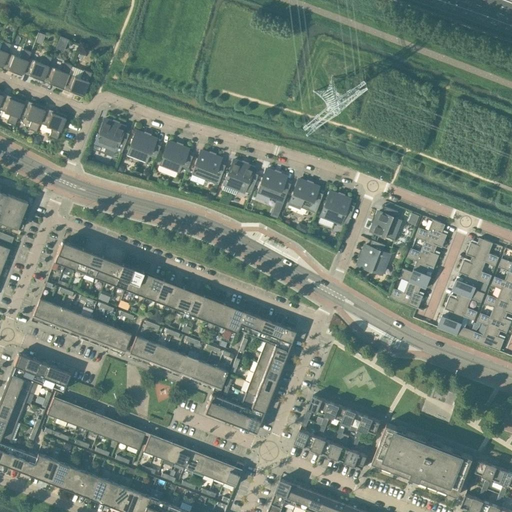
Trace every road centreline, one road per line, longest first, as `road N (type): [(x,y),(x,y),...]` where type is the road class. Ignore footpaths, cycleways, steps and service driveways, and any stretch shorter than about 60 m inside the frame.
road 1 (residential): [(89,113),(102,97),(373,184)]
road 2 (tertiary): [(62,186),(198,226),(330,298)]
road 3 (tertiary): [(334,288),(216,224),(65,178)]
road 4 (residential): [(49,220),(320,323)]
road 5 (tertiary): [(330,298),(511,382)]
road 6 (tertiary): [(511,372),(421,336),(334,288)]
road 7 (residential): [(414,511),(268,452)]
road 8 (residential): [(268,452),(320,323)]
road 9 (residential): [(5,335),(49,220)]
